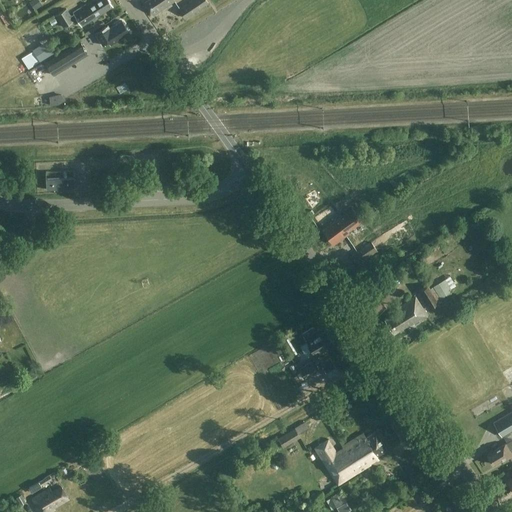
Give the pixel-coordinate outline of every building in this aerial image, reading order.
[(32,0),(31,1),(37,9),(44,3),(42,0),(32,0)] [(108,0),(96,0),(86,7),(70,16),(66,9),(55,15),(63,28),(73,21),(73,20),(76,18),(81,26),(112,6),(108,0)] [(153,15),(174,1),(173,0),(147,0),(144,2),(153,15)] [(185,18),(208,3),(205,0),(192,0),(179,9),(185,18)] [(109,41),(111,45),(129,33),(121,21),(109,28),(108,25),(95,33),(102,45),(109,41)] [(80,42),(46,63),(53,75),(87,54),(80,42)] [(48,47),(37,50),(40,60),(51,57),(48,47)] [(33,51),(23,55),(29,67),(39,62),(33,51)] [(46,190),(74,188),(73,170),(45,172),(46,190)] [(345,229),(359,219),(351,207),(322,227),(333,242),(347,232),(345,229)] [(320,219),(323,225),(332,219),(328,214),(320,219)] [(358,266),(368,260),(370,259),(373,263),(381,257),(376,250),(371,242),(351,256),(358,266)] [(477,259),(486,255),(483,249),(475,253),(477,259)] [(444,280),(434,286),(440,296),(450,290),(444,280)] [(418,291),(429,308),(438,303),(427,286),(418,291)] [(414,325),(427,316),(415,296),(394,309),(396,312),(385,319),(394,334),(412,322),(414,325)] [(322,350),(334,344),(326,330),(318,335),(317,334),(306,340),(315,356),(323,352),(322,350)] [(320,371),(313,360),(302,366),(299,361),(294,364),(297,369),(299,368),(306,379),(320,371)] [(502,437),(511,430),(511,411),(493,423),(502,437)] [(300,437),(295,428),(278,439),(283,448),(300,437)] [(365,437),(363,434),(342,446),(344,449),(337,454),(328,440),(315,448),(338,484),(378,459),(376,456),(386,449),(375,431),(365,437)] [(511,454),(509,450),(511,448),(511,439),(506,444),(506,443),(494,450),(487,455),(492,464),(501,459),(503,461),(511,455),(511,454)] [(404,454),(397,457),(399,462),(406,460),(404,454)] [(45,477),(50,486),(61,480),(56,471),(45,477)] [(52,492),(50,489),(31,499),(38,511),(50,511),(55,509),(53,507),(68,498),(61,486),(52,492)] [(330,497),(339,511),(346,511),(351,510),(340,491),(330,497)] [(16,498),(20,506),(25,502),(21,495),(16,498)]
